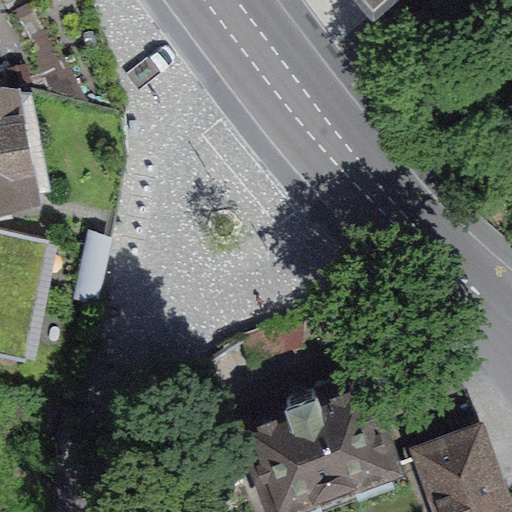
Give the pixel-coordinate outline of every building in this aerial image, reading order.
[(0,0),(0,2),(47,92),(122,111),(100,29),(81,34),(70,0),(0,0)] [(362,0),(372,11),(385,0),(362,0)] [(0,192),(29,186),(16,122),(33,118),(27,84),(0,89),(0,192)] [(48,236),(0,227),(0,353),(24,358),(48,236)] [(276,507),(350,479),(394,463),(362,377),(243,420),(276,507)] [(505,511),(476,430),(420,450),(442,511),(505,511)]
